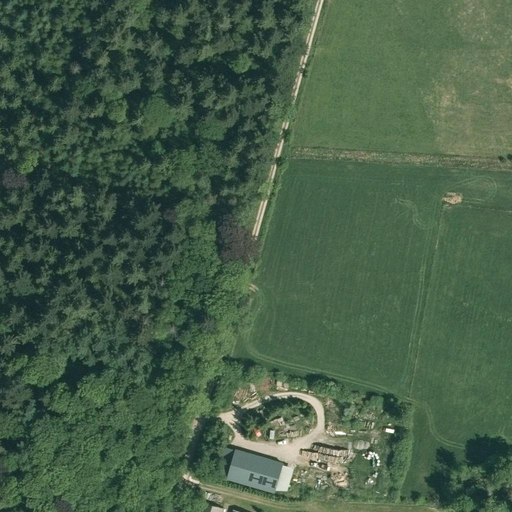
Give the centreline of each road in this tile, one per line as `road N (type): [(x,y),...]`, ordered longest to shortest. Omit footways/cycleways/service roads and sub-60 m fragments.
road 1 (track): [(228,307),(318,0)]
road 2 (unclassified): [(167,511),(228,307)]
